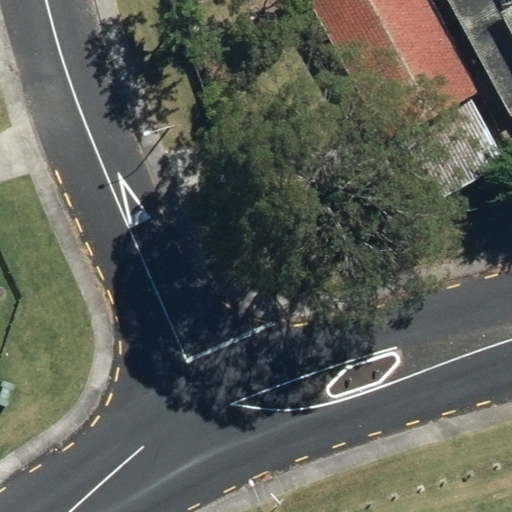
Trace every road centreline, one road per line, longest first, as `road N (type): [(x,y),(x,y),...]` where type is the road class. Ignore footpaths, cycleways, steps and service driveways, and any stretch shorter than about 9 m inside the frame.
road 1 (residential): [(216,428),(49,31),(43,0)]
road 2 (residential): [(216,428),(511,338)]
road 3 (residential): [(81,511),(216,428)]
